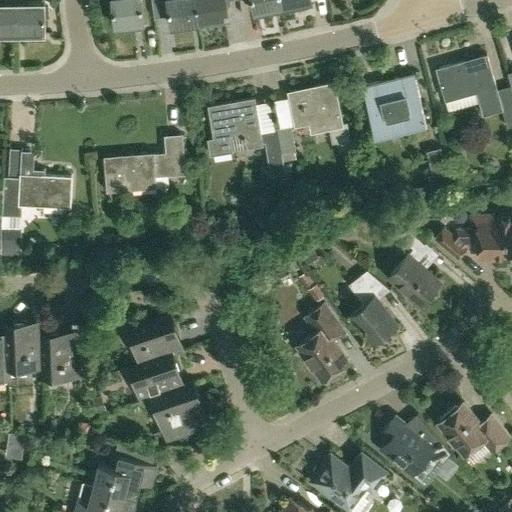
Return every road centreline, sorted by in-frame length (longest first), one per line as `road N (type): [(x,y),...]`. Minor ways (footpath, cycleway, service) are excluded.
road 1 (residential): [(0,289),(194,281),(261,447)]
road 2 (residential): [(83,85),(346,45),(426,22)]
road 3 (residential): [(426,353),(261,447)]
